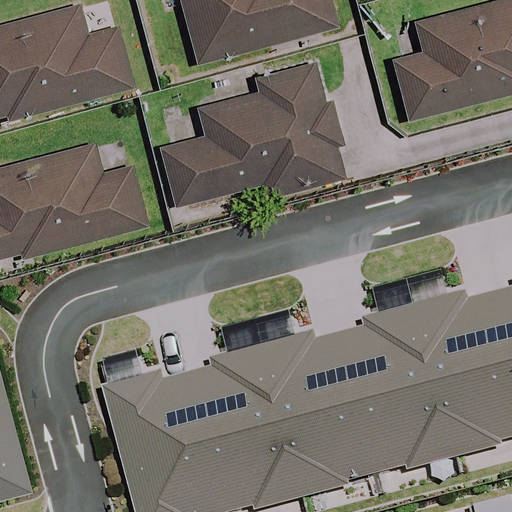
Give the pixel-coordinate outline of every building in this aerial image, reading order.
[(183,0),(201,67),(341,29),(332,0),(183,0)] [(411,122),(511,97),(511,0),(497,0),(419,20),(428,56),(397,64),(411,122)] [(0,121),(131,89),(117,31),(86,39),(79,9),(0,28),(0,121)] [(351,179),(343,146),(353,144),(344,106),(334,109),(323,64),(257,80),(261,97),(205,111),(212,139),(165,150),(179,207),(264,187),(267,200),(351,179)] [(0,267),(150,229),(135,169),(102,177),(94,148),(0,172),(0,267)]
